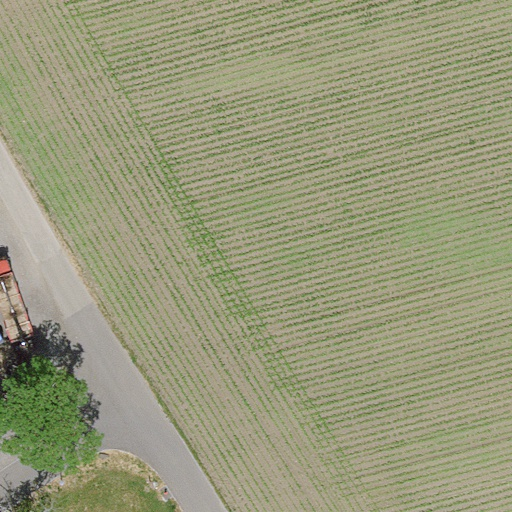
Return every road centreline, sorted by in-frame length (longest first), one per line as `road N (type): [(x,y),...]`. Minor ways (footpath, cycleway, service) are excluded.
road 1 (track): [(0,155),(144,410)]
road 2 (residential): [(144,410),(0,500)]
